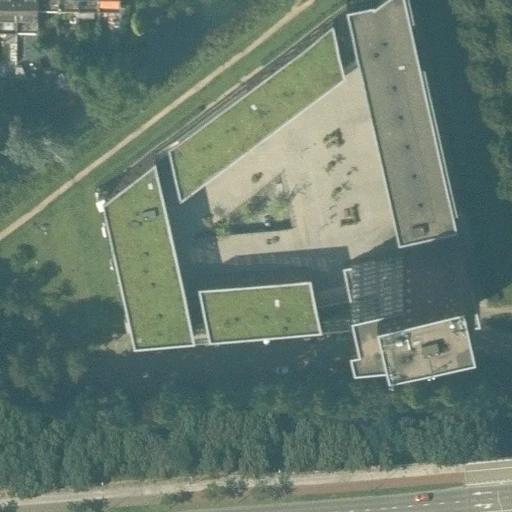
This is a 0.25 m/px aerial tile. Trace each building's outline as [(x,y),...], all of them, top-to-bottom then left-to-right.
[(16,0),(0,0),(0,24),(16,24),(16,0)] [(16,0),(16,24),(37,25),(37,3),(37,0),(16,0)] [(348,0),(349,3),(359,49),(368,47),(405,219),(398,221),(398,223),(456,210),(453,195),(457,194),(424,46),(420,47),(410,2),(414,1),(413,0),(348,0)] [(168,139),(180,193),(267,128),(262,121),(343,61),(333,15),(168,139)] [(29,74),(20,65),(16,65),(15,76),(29,76),(29,74)] [(56,70),(42,70),(42,84),(56,84),(56,70)] [(102,188),(134,332),(187,328),(159,202),(167,201),(155,149),(102,188)] [(468,264),(462,237),(404,250),(404,247),(351,259),(351,262),(343,264),(347,284),(349,294),(354,313),(370,312),(376,311),(479,302),(471,263),(468,264)] [(321,316),(316,291),(310,266),(198,276),(210,325),(321,316)]
